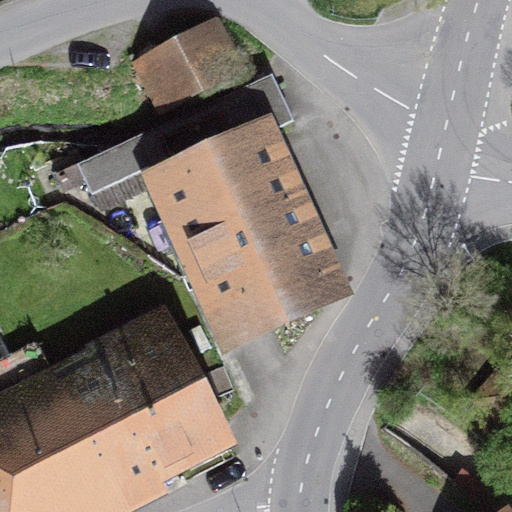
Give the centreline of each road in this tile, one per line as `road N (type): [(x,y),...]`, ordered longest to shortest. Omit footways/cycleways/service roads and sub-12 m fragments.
road 1 (tertiary): [(300,490),(329,399),(413,248),(441,144)]
road 2 (tertiary): [(253,0),(413,113),(441,144)]
road 3 (tertiary): [(441,144),(477,0)]
